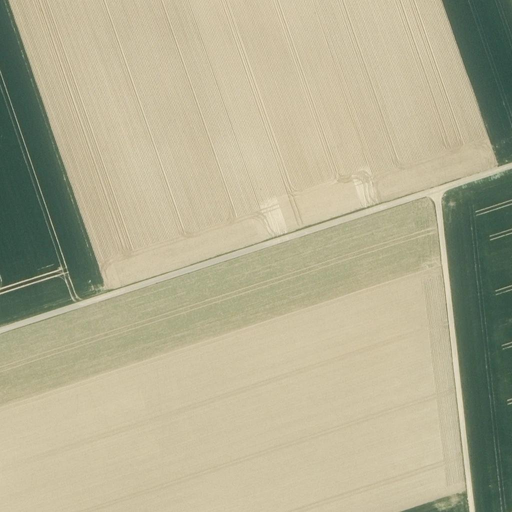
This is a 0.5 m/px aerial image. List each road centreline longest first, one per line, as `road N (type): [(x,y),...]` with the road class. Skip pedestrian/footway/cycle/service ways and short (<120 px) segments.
road 1 (track): [(511,165),(0,337)]
road 2 (track): [(437,191),(472,511)]
